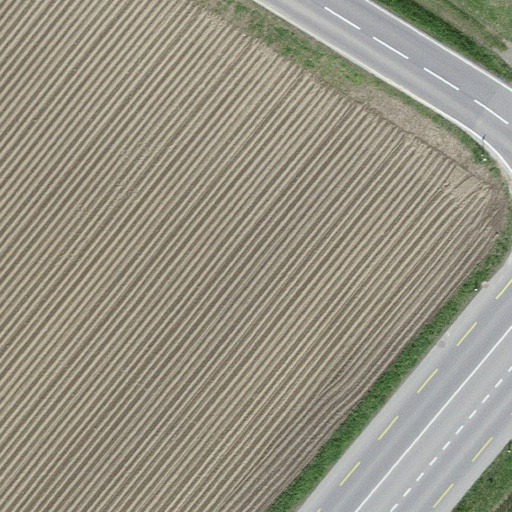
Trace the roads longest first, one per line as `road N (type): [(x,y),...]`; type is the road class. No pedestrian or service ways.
road 1 (tertiary): [(511,131),(297,0)]
road 2 (primary): [(511,357),(384,511)]
